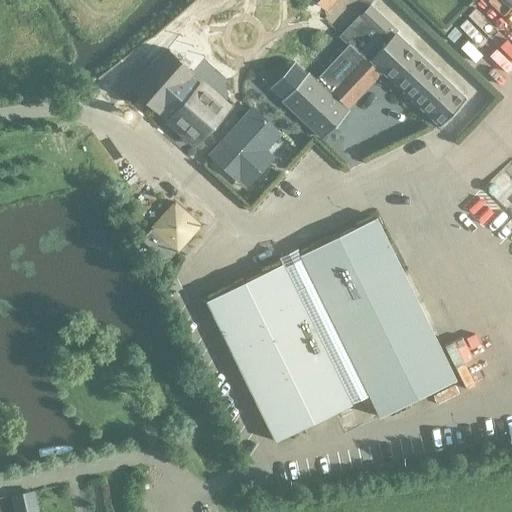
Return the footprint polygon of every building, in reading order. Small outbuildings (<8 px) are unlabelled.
[(348,42),(367,59),(395,30),(369,4),(361,14),(339,33),(348,42)] [(380,70),(439,126),(466,98),(396,32),(369,61),(380,70)] [(349,105),(350,106),(380,70),(367,59),(348,42),(317,75),(349,105)] [(213,94),(211,96),(188,76),(192,71),(167,49),(132,88),(142,97),(144,94),(150,100),(148,102),(193,143),(226,106),(213,94)] [(294,58),(269,84),(323,137),(349,105),(317,75),(294,58)] [(278,132),(252,108),(210,154),(236,179),(239,176),(247,184),(266,163),(258,155),(278,132)] [(151,228),(176,250),(199,225),(174,202),(151,228)] [(299,254),(363,385),(378,416),(456,379),(376,216),(299,254)] [(206,300),(247,385),(275,441),(352,403),(282,262),(206,300)] [(450,350),(458,372),(489,359),(480,338),(450,350)] [(16,511),(38,511),(33,488),(12,493),(16,511)]
